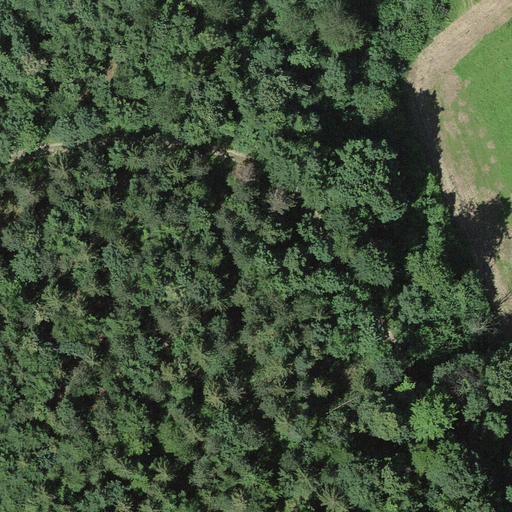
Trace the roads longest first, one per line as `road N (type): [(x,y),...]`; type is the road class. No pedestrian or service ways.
road 1 (track): [(0,161),(102,138),(274,170),(303,194),(381,310),(490,511)]
road 2 (track): [(511,381),(351,50),(376,0)]
